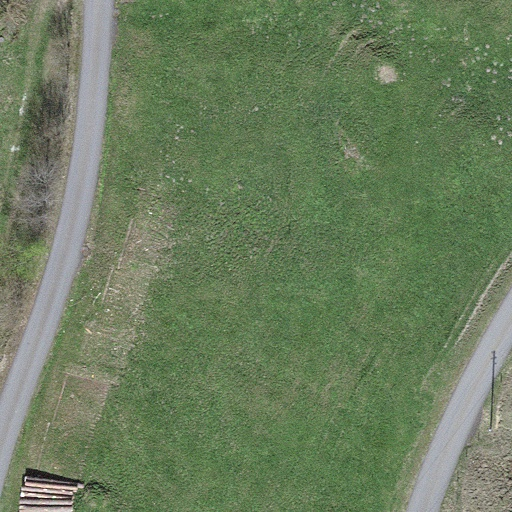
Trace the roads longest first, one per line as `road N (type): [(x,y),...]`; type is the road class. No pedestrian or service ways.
road 1 (unclassified): [(0,470),(63,271),(93,131),(105,0)]
road 2 (unclassified): [(511,312),(424,511)]
